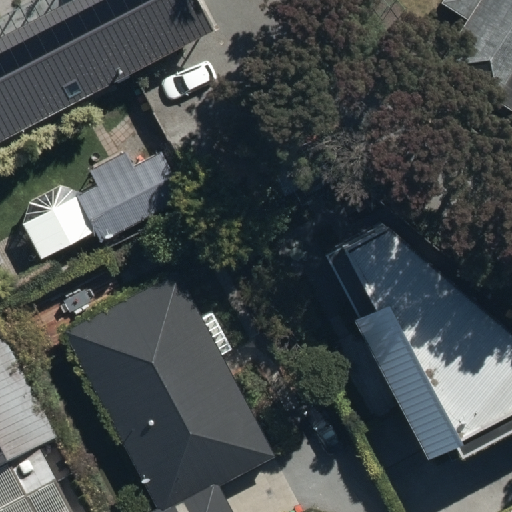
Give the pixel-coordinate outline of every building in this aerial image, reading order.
[(0,129),(213,22),(201,0),(41,0),(0,22),(0,129)] [(511,0),(436,0),(416,31),(511,95),(511,0)] [(94,223),(99,232),(180,186),(157,144),(131,158),(122,143),(86,163),(94,179),(24,218),(42,252),(94,223)] [(448,426),(455,440),(511,411),(511,318),(382,207),(337,231),(371,292),(346,306),(421,441),(448,426)] [(173,265),(61,324),(156,506),(145,511),(237,511),(219,476),(269,450),(173,265)] [(0,338),(0,511),(62,511),(28,443),(48,433),(0,338)]
